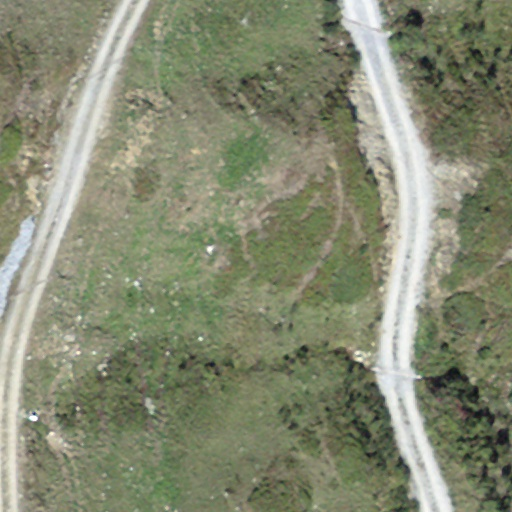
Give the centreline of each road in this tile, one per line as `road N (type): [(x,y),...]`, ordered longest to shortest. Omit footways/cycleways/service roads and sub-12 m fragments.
road 1 (track): [(369,0),(373,40),(434,149),(439,205),(414,310),(415,391),(453,511)]
road 2 (track): [(135,0),(125,10),(23,325),(8,405),(11,511)]
